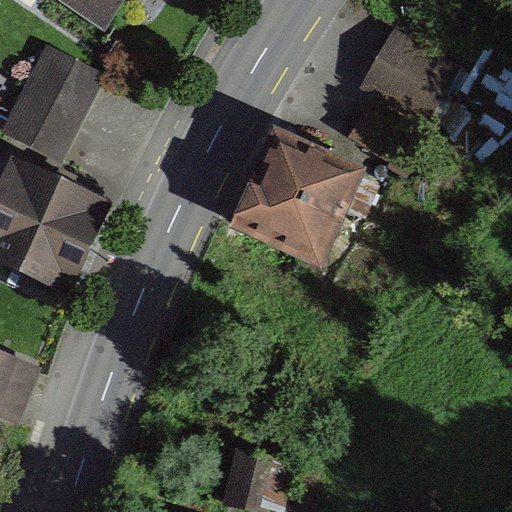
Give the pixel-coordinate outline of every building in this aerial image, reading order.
[(122,0),(22,0),(86,48),(122,0)] [(459,65),(398,33),(364,96),(424,129),(459,65)] [(98,85),(46,61),(21,115),(74,139),(98,85)] [(341,185),(262,152),(225,243),(304,275),(341,185)] [(9,167),(0,187),(0,278),(62,305),(104,209),(9,167)] [(44,378),(0,360),(0,423),(22,433),(44,378)]
